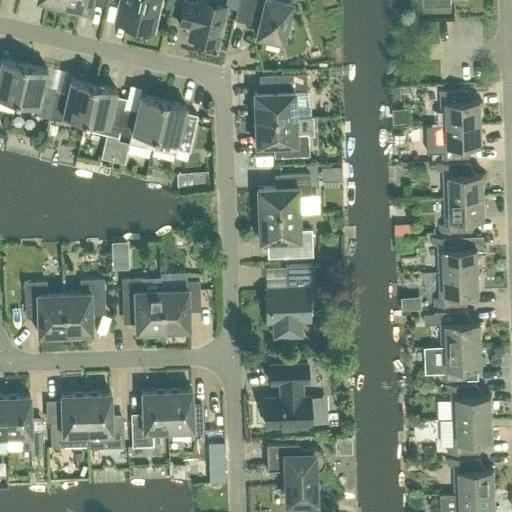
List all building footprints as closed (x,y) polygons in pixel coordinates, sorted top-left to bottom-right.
[(62,0),(61,8),(76,11),(77,7),(88,9),(90,0),(62,0)] [(118,0),(114,21),(153,29),(159,0),(118,0)] [(183,0),(178,23),(191,26),(188,37),(216,44),(225,5),(204,0),(197,0),(197,2),(187,0),(183,0)] [(289,0),(238,0),(234,18),(258,23),(255,34),(282,40),(284,31),(288,32),(292,16),(288,14),(291,0),(289,0)] [(0,94),(15,99),(24,62),(1,57),(0,59),(0,94)] [(38,104),(36,113),(48,116),(54,90),(55,86),(43,83),(47,67),(24,62),(15,99),(38,104)] [(271,89),(253,90),(254,117),(295,115),(310,115),(310,89),(306,89),(305,72),(264,74),(264,85),(271,84),(271,89)] [(48,116),(60,119),(62,113),(84,119),(93,82),(70,77),(66,93),(54,90),(48,116)] [(93,82),(84,119),(82,126),(106,132),(106,129),(118,132),(124,106),(118,105),(119,101),(115,94),(114,94),(116,87),(93,82)] [(435,95),(441,95),(442,122),(482,121),(481,98),(467,99),(466,87),(435,88),(435,95)] [(162,98),(139,93),(136,109),(124,106),(118,132),(129,135),(128,141),(151,147),(162,98)] [(197,113),(184,110),(185,104),(162,98),(151,147),(174,152),(175,146),(189,149),(197,113)] [(307,132),(295,133),(295,115),(254,117),(255,144),(278,143),(278,155),(308,154),(307,132)] [(468,144),(483,143),(482,121),(442,122),(443,149),(437,149),(437,157),(469,155),(468,144)] [(438,169),(444,169),(445,196),(484,194),(484,172),(469,173),(469,161),(438,162),(438,169)] [(194,187),(207,186),(206,171),(194,172),(194,187)] [(279,185),(257,186),(257,212),(298,211),(298,194),(310,193),(309,172),(279,173),(279,185)] [(471,217),(485,217),(484,194),(445,196),(446,223),(440,223),(440,230),(471,229),(471,217)] [(257,212),(258,239),(281,238),(282,255),(312,254),(311,228),(299,228),(298,211),(257,212)] [(403,231),(420,230),(420,218),(403,219),(403,231)] [(478,246),(464,247),(463,235),(432,236),(433,243),(438,243),(439,270),(479,269),(478,246)] [(125,257),(112,258),(112,266),(126,265),(125,257)] [(319,263),(284,264),(285,287),(264,288),(265,318),(274,318),(275,333),(300,332),(299,317),(310,317),(309,299),(321,298),(319,263)] [(465,292),(480,291),(479,269),(439,270),(440,297),(434,297),(435,305),(466,303),(465,292)] [(16,291),(16,275),(4,275),(4,291),(16,291)] [(135,329),(162,328),(160,287),(160,275),(143,276),(121,276),(122,306),(134,306),(135,329)] [(64,331),(91,330),(90,307),(104,307),(103,277),(80,278),(80,290),(63,290),(64,331)] [(63,290),(46,291),(45,279),(24,280),(25,310),(37,309),(38,332),(64,331),(63,290)] [(186,279),(187,286),(160,287),(162,328),(188,327),(188,304),(200,304),(199,279),(186,279)] [(425,322),(441,321),(442,344),(482,342),(481,320),(466,320),(466,309),(435,310),(435,311),(425,312),(425,322)] [(483,365),(482,342),(442,344),(426,344),(427,371),(443,371),(443,378),(469,377),(477,377),(477,365),(483,365)] [(313,352),(313,363),(331,362),(331,351),(313,352)] [(264,395),(265,424),(310,423),(309,393),(302,393),(301,380),(307,380),(307,360),(269,362),(270,381),(279,381),(279,394),(264,395)] [(446,383),(446,391),(452,391),(453,417),(492,416),(491,394),(477,394),(477,382),(446,383)] [(192,428),(192,431),(204,431),(203,406),(192,406),(191,387),(166,388),(167,428),(192,428)] [(152,443),(152,429),(167,428),(166,388),(141,389),(142,416),(131,417),(131,444),(152,443)] [(87,446),(102,445),(123,444),(122,417),(111,418),(110,390),(85,391),(87,443),(87,446)] [(85,391),(60,391),(61,419),(50,420),(51,444),(87,443),(85,391)] [(6,434),(6,449),(31,448),(31,453),(43,452),(42,420),(30,420),(29,393),(4,393),(6,434)] [(479,439),(493,438),(492,416),(453,417),(453,444),(448,444),(448,452),(479,451),(479,439)] [(335,444),(352,444),(352,436),(335,436),(335,444)] [(208,457),(224,457),(224,440),(208,440),(208,457)] [(287,499),(314,498),(313,470),(314,470),(316,470),(317,470),(319,469),(321,467),(322,466),(323,465),(324,463),(324,461),(325,459),(325,458),(324,455),(324,454),(323,452),(322,450),(321,450),(320,448),(318,447),(316,446),(314,446),(312,445),(298,446),(298,441),(265,442),(266,469),(286,468),(287,499)] [(448,465),(454,464),(455,491),(495,490),(494,467),(480,468),(479,456),(448,457),(448,465)] [(495,511),(495,490),(455,491),(455,511),(495,511)]
